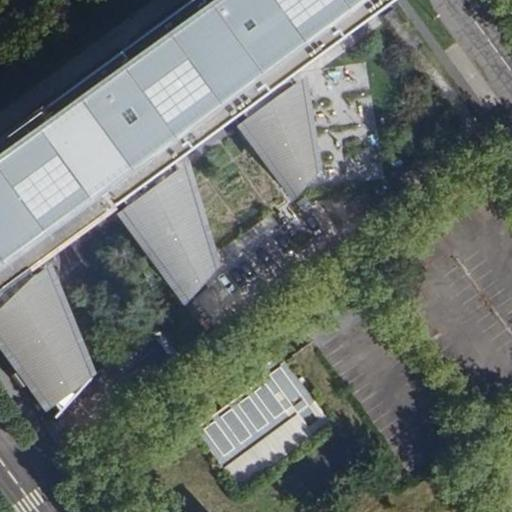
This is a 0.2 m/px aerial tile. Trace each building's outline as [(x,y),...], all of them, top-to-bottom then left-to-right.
[(194,0),(129,46),(134,53),(126,58),(123,53),(0,140),(0,142),(8,154),(0,158),(0,352),(17,374),(10,379),(19,392),(25,388),(44,415),(51,409),(55,415),(49,422),(51,425),(88,383),(43,276),(29,282),(25,276),(120,206),(124,213),(117,218),(174,295),(181,290),(185,296),(179,302),(181,304),(212,270),(183,177),(171,179),(166,173),(240,118),(245,126),(238,131),(282,191),(289,185),(293,192),(287,198),(289,200),(313,172),(300,90),(290,90),(287,85),(386,12),(377,0),(194,0)] [(293,192),(289,185),(282,191),(287,198),(293,192)] [(185,296),(181,290),(174,295),(179,302),(185,296)] [(338,426),(289,366),(190,435),(236,502),(338,426)] [(55,415),(51,409),(44,415),(49,422),(55,415)]
